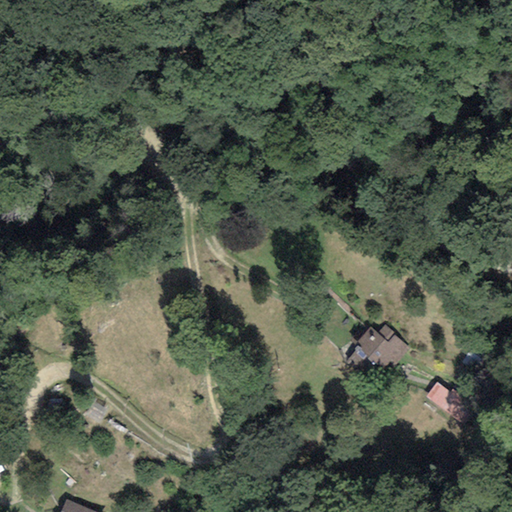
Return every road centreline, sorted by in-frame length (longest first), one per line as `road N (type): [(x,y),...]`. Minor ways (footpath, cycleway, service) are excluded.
road 1 (track): [(21,30),(119,106),(181,183),(212,399),(224,432),(218,452),(192,454),(70,369),(45,373),(26,401),(11,488),(19,511)]
road 2 (track): [(0,17),(21,30),(206,80),(271,119),(317,133),(382,220),(511,277)]
road 3 (track): [(185,205),(222,253),(339,336)]
road 4 (track): [(346,175),(363,109),(332,73),(324,0)]
